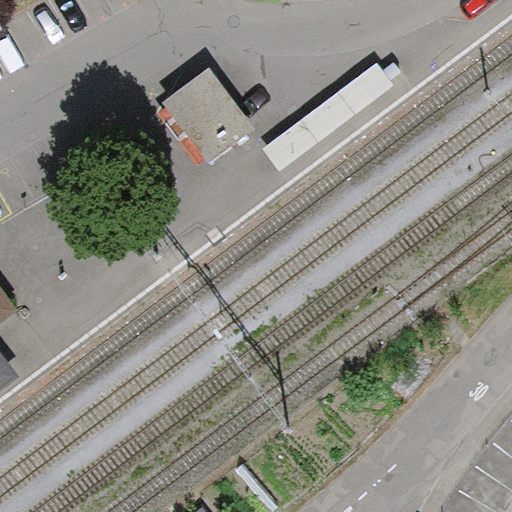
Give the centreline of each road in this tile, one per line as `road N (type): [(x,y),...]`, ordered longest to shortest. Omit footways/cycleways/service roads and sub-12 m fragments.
road 1 (residential): [(393,0),(342,21),(181,28),(130,43),(0,120)]
road 2 (unclassified): [(511,339),(451,410),(342,511)]
